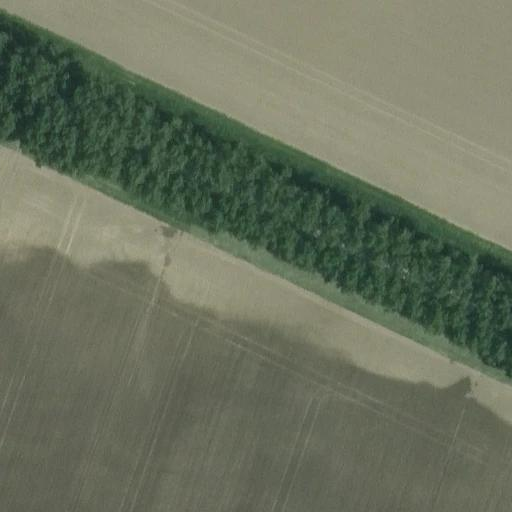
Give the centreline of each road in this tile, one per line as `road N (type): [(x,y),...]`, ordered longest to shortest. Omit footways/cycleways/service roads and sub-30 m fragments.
road 1 (unclassified): [(511,320),(0,76)]
road 2 (track): [(511,381),(0,138)]
road 3 (track): [(0,13),(511,256)]
